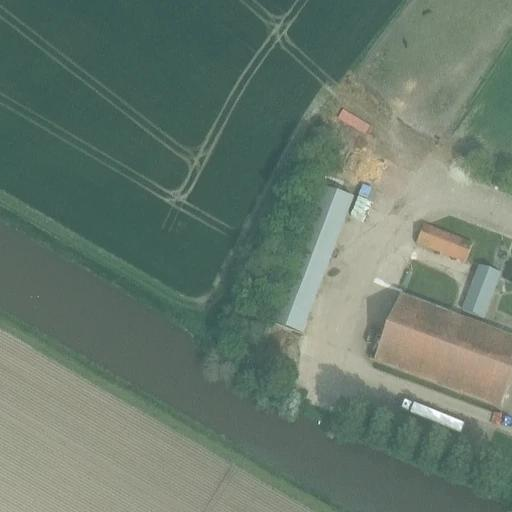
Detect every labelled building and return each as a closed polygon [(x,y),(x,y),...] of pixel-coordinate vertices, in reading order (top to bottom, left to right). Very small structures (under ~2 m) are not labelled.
[(397,146),(403,134),(377,121),(371,134),(397,146)] [(352,207),(317,194),(271,302),(309,316),(352,207)] [(472,244),(422,225),(414,246),(464,265),(472,244)] [(483,320),(500,276),(479,268),(463,313),(483,320)] [(511,383),(511,339),(451,317),(458,298),(410,281),(403,299),(401,298),(377,363),(503,409),(511,383)] [(271,302),(264,321),(302,335),(309,316),(271,302)]
